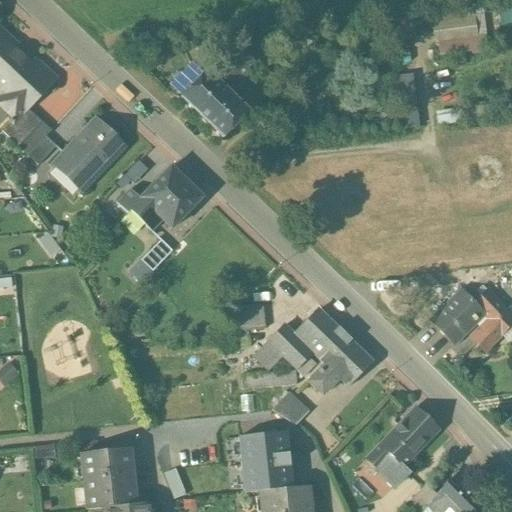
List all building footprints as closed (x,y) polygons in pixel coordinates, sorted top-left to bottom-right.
[(511,6),(498,7),(499,22),(511,21),(511,6)] [(402,16),(404,41),(462,38),(462,45),(477,44),(475,12),(402,16)] [(32,70),(6,45),(9,42),(0,34),(0,86),(9,95),(0,104),(0,129),(8,120),(13,125),(28,110),(55,82),(54,81),(53,82),(37,67),(38,66),(37,65),(32,70)] [(231,47),(180,100),(221,140),(247,114),(228,96),(253,69),(231,47)] [(413,75),(392,76),(394,128),(415,127),(413,75)] [(309,100),(287,103),(290,126),(313,123),(309,100)] [(28,110),(13,125),(8,120),(0,129),(0,131),(18,148),(42,124),(28,110)] [(123,147),(96,122),(53,167),(54,168),(59,163),(84,188),(123,147)] [(42,124),(18,148),(27,157),(45,138),(51,132),(42,124)] [(45,138),(27,157),(38,167),(56,148),(45,138)] [(202,199),(170,168),(139,200),(162,222),(171,231),(202,199)] [(162,222),(139,200),(128,211),(151,233),(162,222)] [(160,241),(141,261),(152,272),(172,252),(160,241)] [(481,298),(476,292),(468,299),(461,291),(429,321),(453,347),(483,318),(487,322),(469,339),(484,354),(511,328),(511,317),(487,292),(481,298)] [(262,306),(237,309),(240,332),(265,329),(262,306)] [(343,335),(319,313),(319,312),(318,311),(294,336),(284,326),(267,344),(282,358),(303,378),(315,365),(308,359),(312,355),(319,362),(344,336),(343,335)] [(344,336),(319,362),(321,363),(303,382),(320,398),(341,377),(350,386),(373,364),(371,362),(344,337),(344,336)] [(282,358),(267,344),(253,358),(268,372),(282,358)] [(18,376),(8,365),(0,372),(0,376),(7,385),(18,376)] [(296,374),(243,379),(244,393),(282,389),(282,393),(296,392),(296,388),(297,388),(296,374)] [(308,413),(288,394),(271,412),(295,427),(308,413)] [(415,409),(365,461),(377,473),(378,473),(394,488),(408,473),(402,468),(438,431),(415,409)] [(259,493),(293,489),(287,428),(238,433),(244,494),(259,493)] [(128,450),(80,455),(83,483),(131,478),(128,450)] [(164,472),(174,498),(184,494),(174,468),(164,472)] [(439,497),(427,508),(431,511),(473,511),(485,500),(469,483),(467,485),(459,477),(439,497)] [(131,478),(83,483),(86,511),(102,509),(134,506),(131,478)] [(427,485),(404,508),(408,511),(423,511),(427,508),(439,497),(427,485)] [(293,489),(259,493),(261,511),(309,511),(307,488),(293,489)]
